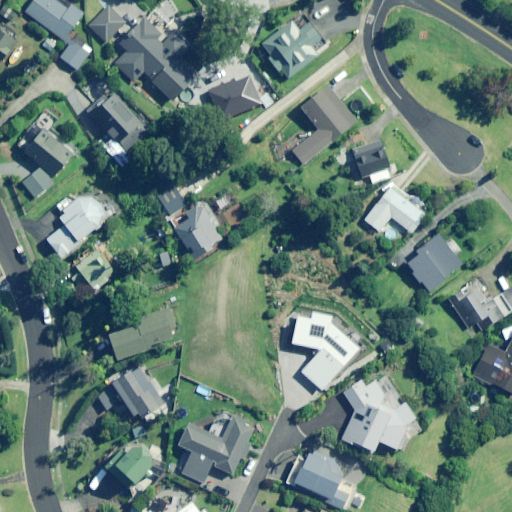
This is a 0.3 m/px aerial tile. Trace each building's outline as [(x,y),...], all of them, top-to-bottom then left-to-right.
[(62,59),(77,70),(93,49),(85,43),(83,47),(67,35),(83,13),(69,3),(67,7),(57,0),(32,0),(24,12),(71,46),(62,59)] [(109,39),(126,22),(108,5),(92,22),(109,39)] [(10,22),(18,12),(9,6),(2,15),(10,22)] [(189,47),(174,31),(163,42),(159,38),(162,35),(145,17),(119,42),(128,50),(115,63),(133,81),(144,71),(173,100),(194,78),(177,60),(189,47)] [(317,52),(326,45),(310,22),(299,30),(292,22),(258,47),(284,82),(320,56),(317,52)] [(0,64),(17,41),(13,39),(17,33),(6,26),(2,31),(0,29),(0,64)] [(303,166),(357,120),(328,86),(301,108),(317,127),(290,150),(303,166)] [(130,158),(152,137),(113,94),(90,115),(130,158)] [(44,170),(46,169),(55,177),(74,156),(36,122),(18,143),(42,165),(22,180),(35,197),(54,183),(44,170)] [(364,179),(392,168),(381,139),(353,150),(364,179)] [(391,217),(411,233),(426,214),(426,206),(413,196),(411,198),(393,184),(364,219),(379,232),(391,217)] [(224,241),(217,230),(221,227),(214,215),(234,203),(226,189),(190,211),(173,185),(156,196),(195,259),(224,241)] [(61,258),(81,243),(79,241),(103,223),(100,218),(107,213),(91,193),(84,198),(82,195),(64,208),(67,212),(60,218),(65,225),(47,238),(61,258)] [(409,254),(393,253),(393,267),(408,268),(427,292),(463,263),(437,231),(409,254)] [(101,286),(116,274),(97,247),(74,263),(80,272),(72,278),(84,295),(99,284),(101,286)] [(511,310),(511,285),(492,299),(487,291),(490,289),(479,273),(464,283),(466,286),(448,298),(468,328),(477,323),(482,331),(511,310)] [(170,329),(177,326),(168,306),(106,331),(118,360),(173,337),(170,329)] [(511,393),(511,341),(506,354),(488,345),(473,374),(511,393)] [(142,418),(165,404),(140,366),(96,394),(106,409),(122,398),(133,415),(138,412),(142,418)] [(394,409),(381,402),(384,395),(376,380),(365,386),(361,379),(343,389),(355,410),(342,440),(373,454),(379,441),(404,452),(409,440),(423,431),(405,402),(394,409)] [(252,444),(248,442),(254,428),(245,424),(247,421),(234,415),(222,439),(189,424),(180,444),(193,450),(183,472),(204,482),(212,465),(233,475),(241,457),(244,459),(252,444)] [(157,431),(153,420),(140,425),(144,436),(157,431)] [(129,489),(156,462),(132,439),(105,466),(129,489)] [(350,492),(340,487),(344,478),(336,464),(310,451),(293,485),(342,509),(350,492)] [(208,511),(206,509),(200,511),(199,511),(193,503),(179,511),(208,511)]
